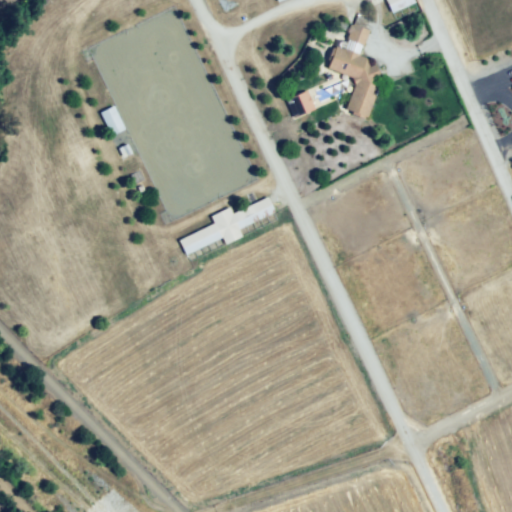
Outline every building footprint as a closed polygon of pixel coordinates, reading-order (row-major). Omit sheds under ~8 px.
[(390,13),(384,0),(411,0),(413,3),(390,13)] [(344,41),(350,24),(368,30),(362,46),(344,41)] [(333,46),(363,55),(368,66),(374,63),(380,76),(373,79),(377,85),(365,117),(345,111),(354,81),(325,72),(333,46)] [(313,108),(305,90),(283,99),(291,118),(313,108)] [(99,114),(114,107),(123,128),(109,135),(99,114)] [(116,149),(126,145),(131,157),(121,162),(116,149)] [(129,177),(139,173),(143,181),(133,186),(129,177)] [(185,254),(220,238),(224,246),(241,238),(237,230),(274,213),(267,199),(232,216),(228,206),(210,215),(213,220),(177,237),(185,254)]
